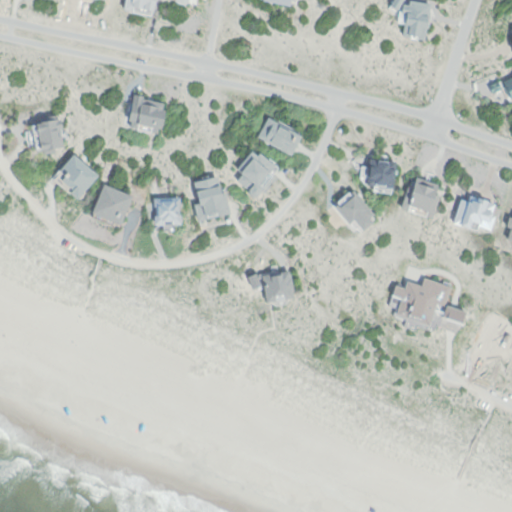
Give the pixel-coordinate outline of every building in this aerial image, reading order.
[(125,0),(154,0),(151,15),(124,9),(125,0)] [(410,0),(433,3),(429,39),(405,36),(408,14),(403,13),(404,4),(410,4),(410,0)] [(498,79),(503,87),(493,93),(488,85),(498,79)] [(134,96),(170,102),(165,130),(139,125),(137,131),(128,129),(134,96)] [(269,117),(304,135),(293,156),(258,137),(269,117)] [(34,124),(61,118),(66,145),(40,150),(34,124)] [(263,152),(278,165),(262,184),(264,186),(254,198),(235,182),(243,173),(238,168),(252,153),(258,158),(263,152)] [(75,153),(99,174),(78,199),(53,179),(75,153)] [(371,155),(397,158),(394,188),(367,185),(371,155)] [(194,181),(220,174),(230,213),(200,220),(195,203),(200,202),(194,181)] [(417,177),(439,184),(435,195),(441,196),(434,219),(402,208),(409,185),(414,187),(417,177)] [(105,184),(134,196),(122,224),(93,213),(105,184)] [(336,205),(352,190),(378,219),(364,231),(357,223),(354,226),(336,205)] [(154,199),(181,198),(183,225),(155,225),(154,216),(147,215),(147,205),(154,204),(154,199)] [(264,274),(290,270),(294,297),(267,300),(264,274)] [(426,277),(452,286),(447,304),(439,302),(431,327),(395,314),(401,297),(395,295),(398,285),(406,287),(409,281),(422,285),(426,277)]
